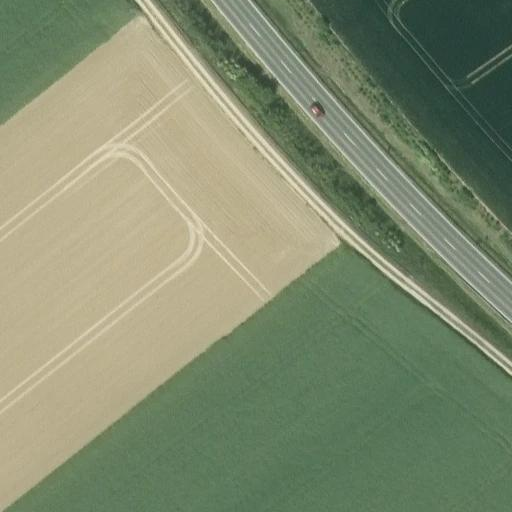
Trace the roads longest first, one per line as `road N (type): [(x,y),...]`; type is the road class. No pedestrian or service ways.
road 1 (track): [(511,362),(330,221),(201,68),(155,0)]
road 2 (secondary): [(224,0),(511,303)]
